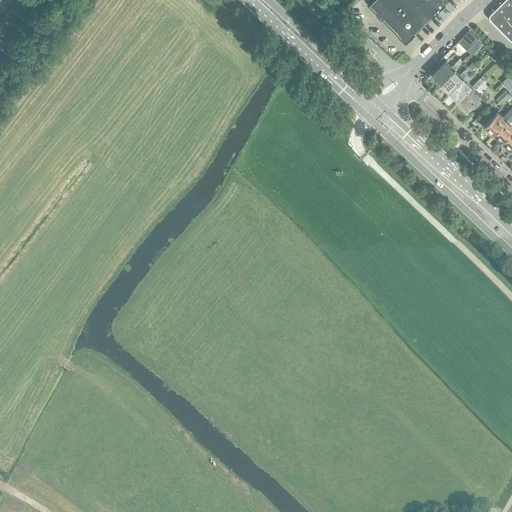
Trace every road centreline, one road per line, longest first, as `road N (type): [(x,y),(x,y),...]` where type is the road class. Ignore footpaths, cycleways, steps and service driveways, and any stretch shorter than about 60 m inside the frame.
road 1 (secondary): [(366,116),(511,254)]
road 2 (secondary): [(511,229),(378,103)]
road 3 (secondary): [(244,0),(366,116)]
road 4 (residential): [(511,186),(401,79)]
road 5 (secondary): [(378,103),(267,0)]
